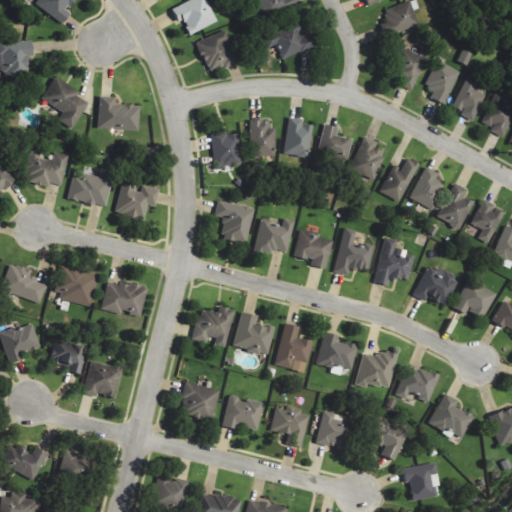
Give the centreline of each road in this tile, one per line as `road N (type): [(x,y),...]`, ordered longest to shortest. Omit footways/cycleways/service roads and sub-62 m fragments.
road 1 (residential): [(117,511),(180,263),(184,179),(172,103),(152,48),(120,0)]
road 2 (residential): [(172,103),(241,87),(345,95),(511,178)]
road 3 (residential): [(359,492),(29,405)]
road 4 (residential): [(180,263),(373,311),(475,363)]
road 5 (residential): [(180,263),(35,227)]
